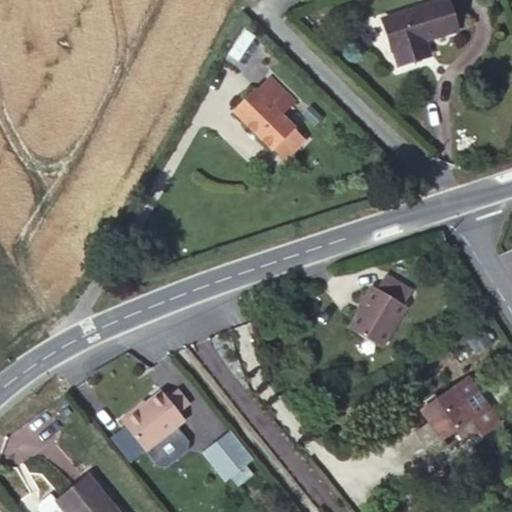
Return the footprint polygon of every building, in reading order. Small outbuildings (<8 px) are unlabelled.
[(399,64),(420,58),(415,41),(424,39),(456,28),(447,0),(442,0),(382,19),(391,49),(395,48),(399,64)] [(415,41),(420,58),(428,55),(424,39),(415,41)] [(272,80),(269,84),(294,108),(298,104),(272,80)] [(294,108),(269,84),(258,95),(256,93),(234,116),(275,156),(277,152),(280,149),(291,159),(306,143),(295,133),(297,131),(284,118),(294,108)] [(280,149),(277,152),(288,162),(291,159),(280,149)] [(383,275),(375,289),(400,303),(408,289),(383,275)] [(400,303),(375,289),(372,287),(348,327),(380,345),(403,305),(400,303)] [(459,307),(446,315),(457,330),(469,322),(459,307)] [(482,327),(466,337),(475,350),(490,340),(482,327)] [(470,378),(423,409),(432,421),(419,430),(435,454),(448,445),(444,438),(458,429),(471,448),(484,438),(483,436),(502,423),(470,378)] [(176,390),(166,398),(178,414),(188,405),(176,390)] [(166,398),(161,392),(122,423),(124,427),(144,451),(157,467),(166,468),(187,452),(188,442),(176,427),(184,421),(178,414),(166,398)] [(129,462),(144,451),(124,427),(110,438),(129,462)] [(253,463),(231,436),(206,456),(228,483),(233,479),(247,468),(253,463)] [(448,445),(435,454),(444,466),(457,457),(448,445)] [(247,468),(233,479),(240,488),(254,477),(247,468)] [(118,511),(89,476),(59,501),(67,511),(118,511)] [(67,511),(59,501),(53,495),(41,505),(40,511),(41,511),(67,511)]
